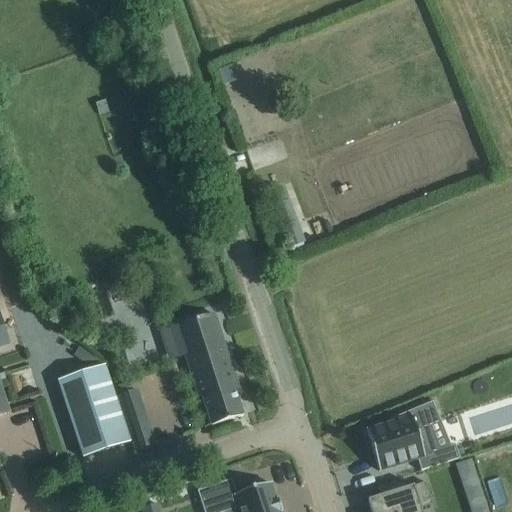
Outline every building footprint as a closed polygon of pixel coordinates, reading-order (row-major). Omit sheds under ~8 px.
[(288,249),(305,242),(287,197),(271,203),(288,249)] [(184,354),(193,380),(199,399),(202,398),(211,426),(243,416),(235,392),(238,391),(213,314),(180,325),(189,352),(184,354)] [(57,381),(77,440),(83,459),(130,443),(104,366),(57,381)] [(0,416),(9,413),(0,384),(0,416)] [(138,390),(116,397),(123,420),(146,412),(138,390)] [(423,455),(415,431),(439,421),(432,403),(393,419),(394,424),(367,432),(379,470),(417,459),(421,470),(458,458),(455,446),(423,455)] [(489,511),(472,458),(455,463),(471,511),(489,511)] [(381,496),(383,503),(369,507),(370,511),(419,511),(419,509),(432,505),(425,483),(406,488),(404,481),(379,489),(381,496)] [(240,511),(281,511),(273,486),(236,498),(232,483),(198,494),(203,511),(238,511),(240,511)]
